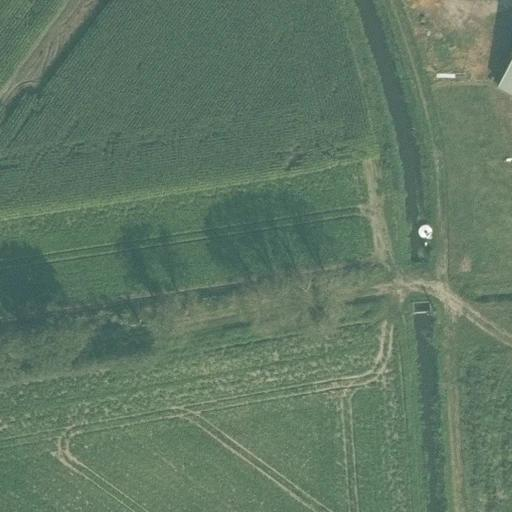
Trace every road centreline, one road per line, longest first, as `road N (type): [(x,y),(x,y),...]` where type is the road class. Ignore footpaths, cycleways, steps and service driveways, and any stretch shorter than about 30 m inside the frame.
road 1 (track): [(0,368),(405,287)]
road 2 (track): [(405,287),(435,291),(511,343)]
